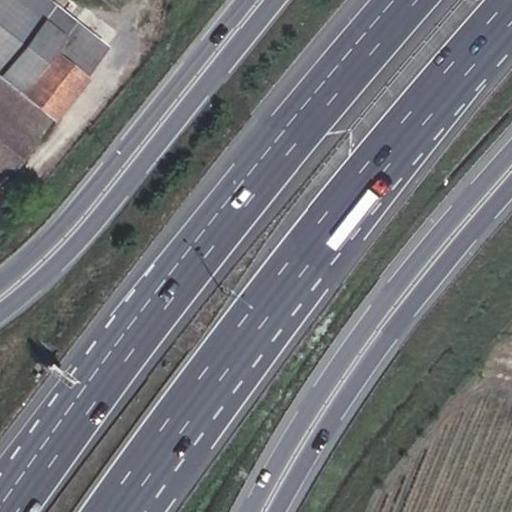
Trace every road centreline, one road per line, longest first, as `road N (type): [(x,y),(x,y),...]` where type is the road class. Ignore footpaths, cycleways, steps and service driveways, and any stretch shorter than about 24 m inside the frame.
road 1 (motorway): [(405,0),(180,273),(6,511)]
road 2 (motorway): [(133,511),(294,284),(511,11)]
road 3 (motorway): [(511,150),(342,358),(247,511)]
road 4 (motorway): [(0,315),(38,290),(115,202),(274,0)]
road 5 (motorway): [(278,511),(446,263),(511,189)]
road 6 (motorway): [(246,0),(71,218),(0,280)]
